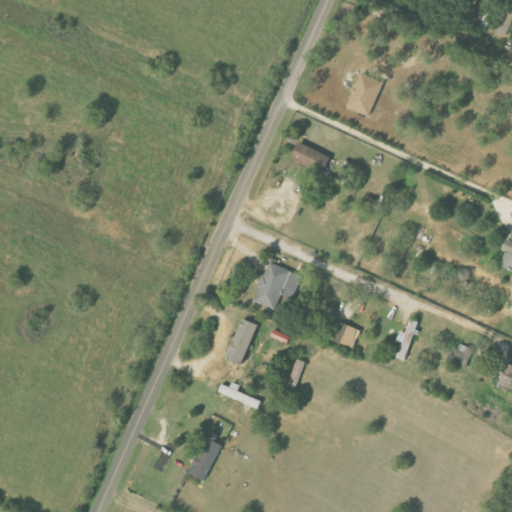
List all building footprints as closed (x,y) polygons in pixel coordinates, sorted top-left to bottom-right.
[(348,107),(370,116),(384,83),(362,73),(348,107)] [(292,160),(325,174),(332,156),(299,143),(292,160)] [(511,239),(501,265),(511,269),(511,239)] [(304,276),(270,262),(255,301),(277,310),(285,288),(297,293),(304,276)] [(245,365),(258,324),(242,319),(229,360),(245,365)] [(417,321),(410,319),(407,333),(400,332),(398,342),(402,343),(398,359),(409,361),(417,321)] [(334,340),(350,346),(357,328),(341,323),(334,340)] [(288,344),(291,337),(275,330),(272,336),(288,344)] [(466,368),(474,350),(461,343),(452,362),(466,368)] [(209,376),(220,381),(225,370),(214,366),(209,376)] [(239,393),(241,385),(232,383),(231,387),(222,384),(219,395),(260,407),(262,400),(239,393)] [(210,436),(189,473),(205,482),(225,444),(210,436)]
